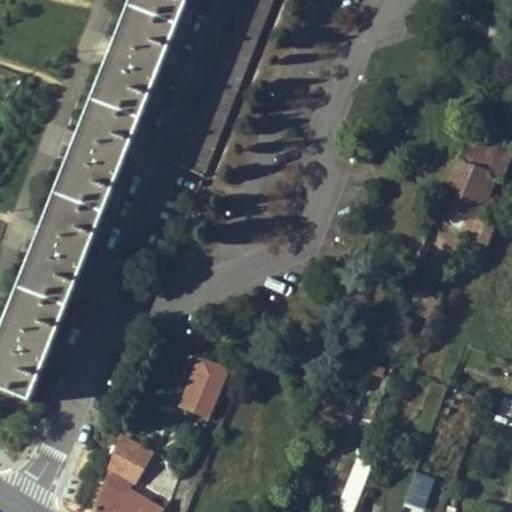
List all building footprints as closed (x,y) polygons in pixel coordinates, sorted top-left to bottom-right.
[(132,0),(0,337),(0,390),(33,403),(72,302),(190,0),(132,0)] [(188,138),(178,167),(183,169),(205,177),(275,0),(243,0),(191,131),(199,134),(196,142),(188,138)] [(500,62),(494,76),(503,79),(508,65),(500,62)] [(511,146),(472,135),(467,147),(511,163),(511,162),(511,146)] [(467,147),(451,185),(484,198),(492,179),(505,183),(511,163),(467,147)] [(485,223),(493,202),(484,198),(451,185),(443,205),(473,217),(471,220),(485,223)] [(464,237),(486,246),(494,225),(485,223),(471,220),(464,237)] [(470,330),(495,338),(503,318),(478,310),(470,330)] [(213,421),(228,366),(192,357),(178,411),(213,421)] [(445,398),(457,402),(461,391),(449,386),(445,398)] [(511,404),(508,403),(501,417),(511,421),(511,404)] [(346,415),(341,426),(349,429),(353,418),(346,415)] [(111,472),(136,483),(151,455),(123,436),(108,471),(111,472)] [(161,511),(131,491),(136,483),(111,472),(94,511),(161,511)] [(403,511),(423,511),(435,478),(415,472),(402,511),(403,511)] [(375,511),(378,505),(365,499),(360,511),(375,511)]
